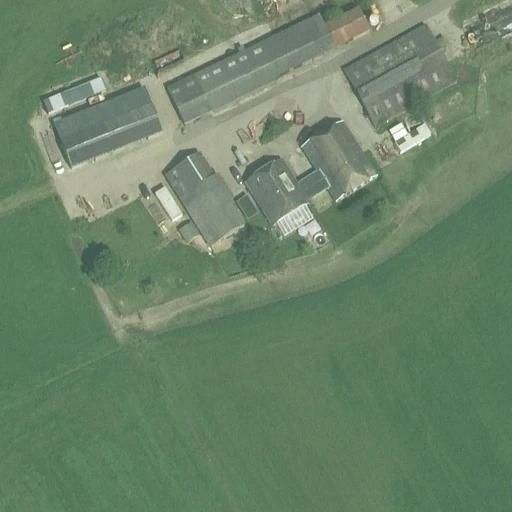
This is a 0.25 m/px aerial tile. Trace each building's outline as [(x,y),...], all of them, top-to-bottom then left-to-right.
[(185,128),(335,51),(369,34),(358,11),(324,28),(318,16),(166,89),(185,128)] [(456,83),(425,27),(343,73),(374,129),(456,83)] [(162,136),(152,108),(61,144),(72,173),(162,136)] [(327,190),(336,204),(376,178),(342,124),(301,149),(317,175),(297,187),(306,203),(327,190)] [(200,156),(164,178),(179,201),(209,250),(245,228),(200,156)] [(245,185),(271,225),(272,228),(308,205),(306,203),(297,187),(281,162),(245,185)] [(108,209),(125,204),(122,191),(104,196),(108,209)] [(178,233),(186,245),(199,237),(192,224),(178,233)]
